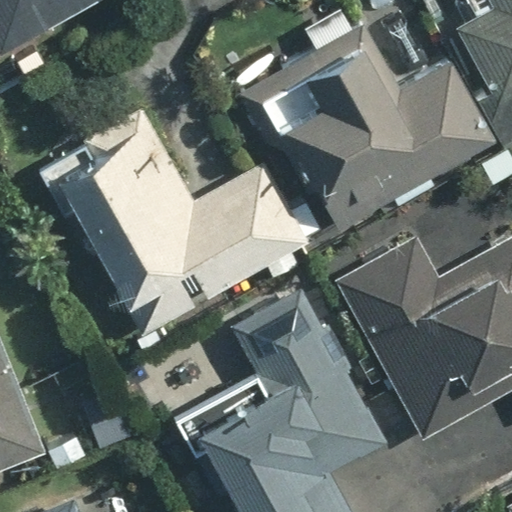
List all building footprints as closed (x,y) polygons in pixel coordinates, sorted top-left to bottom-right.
[(0,0),(0,37),(70,0),(0,0)] [(430,35),(490,156),(511,144),(511,0),(435,0),(448,26),(430,35)] [(490,156),(430,35),(388,55),(364,5),(227,73),(311,244),(490,156)] [(133,112),(31,175),(132,340),(300,237),(251,157),(185,197),(133,112)] [(408,229),(325,276),(419,441),(507,391),(511,400),(511,220),(430,267),(408,229)] [(379,448),(298,281),(213,321),(239,374),(178,403),(230,511),(305,511),(294,489),(379,448)] [(0,344),(0,459),(41,443),(0,344)] [(511,511),(511,489),(492,500),(499,511),(511,511)] [(78,511),(70,491),(17,511),(78,511)]
